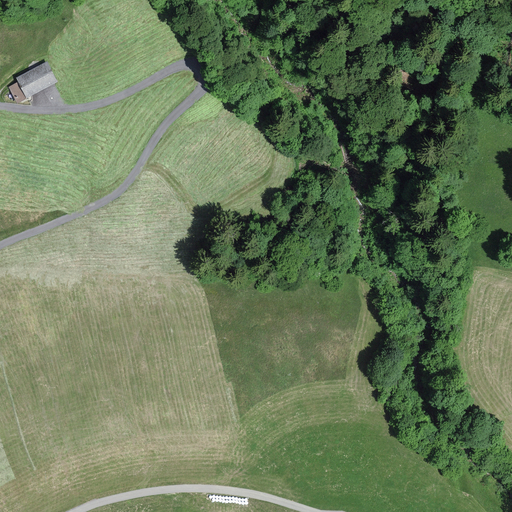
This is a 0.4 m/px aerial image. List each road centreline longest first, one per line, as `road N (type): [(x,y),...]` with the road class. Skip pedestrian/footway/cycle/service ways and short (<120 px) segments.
road 1 (track): [(0,106),(77,109),(179,64),(205,67),(207,79),(113,195),(0,245)]
road 2 (unclassified): [(311,511),(250,493),(173,488),(77,511)]
